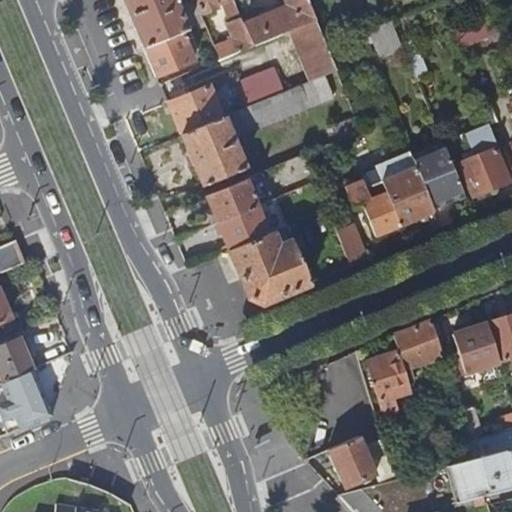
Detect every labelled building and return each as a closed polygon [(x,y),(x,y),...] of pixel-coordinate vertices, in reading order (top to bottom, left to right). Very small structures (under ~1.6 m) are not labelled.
[(123,0),(145,50),(181,34),(187,32),(173,0),(123,0)] [(192,0),(181,5),(191,31),(207,25),(204,18),(196,0),(192,0)] [(196,0),(204,18),(218,12),(217,8),(223,6),(231,24),(228,25),(233,38),(228,40),(230,44),(217,50),(216,50),(222,63),(255,49),(246,27),(234,0),(196,0)] [(285,0),(289,8),(246,27),(255,49),(291,33),(318,22),(308,0),(285,0)] [(493,15),(452,32),(451,33),(458,48),(499,30),(493,15)] [(291,33),(313,83),(329,77),(338,73),(330,51),(318,22),(291,33)] [(376,45),(384,65),(386,69),(409,60),(394,24),(385,27),(371,33),(376,45)] [(325,34),(331,48),(345,42),(340,28),(325,34)] [(361,38),(366,49),(376,45),(371,33),(361,38)] [(145,50),(158,80),(184,68),(181,60),(191,56),(181,34),(145,50)] [(412,67),(419,84),(431,79),(424,62),(412,67)] [(374,69),(379,81),(390,77),(386,69),(384,65),(374,69)] [(239,87),(248,111),(285,95),(276,72),(239,87)] [(182,138),(204,190),(245,172),(232,140),(273,124),(274,126),(287,120),(288,118),(336,97),(329,77),(313,83),(285,95),(248,111),(224,121),(182,138)] [(169,107),(182,138),(224,121),(211,89),(169,107)] [(357,119),(334,129),(340,143),(351,138),(363,133),(357,119)] [(461,166),(475,200),(511,184),(497,151),(501,149),(490,125),(463,137),(470,153),(463,156),(467,163),(461,166)] [(416,169),(433,212),(467,198),(439,132),(406,145),(409,154),(410,156),(416,169)] [(409,154),(405,156),(412,171),(416,169),(410,156),(409,154)] [(363,206),(377,239),(434,214),(433,212),(416,169),(412,171),(405,156),(360,175),(363,183),(347,190),(355,209),(363,206)] [(297,165),(307,189),(317,185),(307,161),(297,165)] [(268,173),(207,199),(219,226),(258,210),(256,205),(277,196),(268,173)] [(219,226),(230,253),(269,237),(258,210),(219,226)] [(334,226),(337,234),(350,228),(347,220),(334,226)] [(337,234),(352,270),(368,263),(353,227),(350,228),(337,234)] [(230,253),(251,302),(264,307),(313,286),(294,243),(284,246),(281,252),(275,249),(278,243),(274,235),(269,237),(230,253)] [(13,242),(0,247),(0,272),(23,263),(13,242)] [(278,243),(275,249),(281,252),(284,246),(278,243)] [(0,320),(10,316),(0,291),(0,320)] [(511,314),(485,323),(497,361),(511,356),(511,314)] [(393,336),(398,352),(406,379),(412,377),(409,369),(442,358),(430,321),(393,336)] [(451,334),(464,371),(497,361),(485,323),(451,334)] [(0,382),(33,368),(19,337),(0,344),(0,382)] [(367,362),(379,401),(410,391),(406,379),(398,352),(367,362)] [(33,368),(0,382),(0,391),(3,390),(19,427),(52,413),(33,368)] [(459,412),(468,442),(482,437),(473,408),(459,412)] [(511,412),(499,417),(503,430),(511,427),(511,412)] [(468,442),(473,458),(484,494),(485,497),(509,490),(507,485),(511,483),(511,471),(504,474),(501,464),(511,460),(511,427),(503,430),(482,437),(468,442)] [(327,450),(344,487),(373,473),(357,437),(327,450)] [(395,479),(337,495),(352,511),(421,511),(484,494),(473,458),(434,469),(395,479)]
